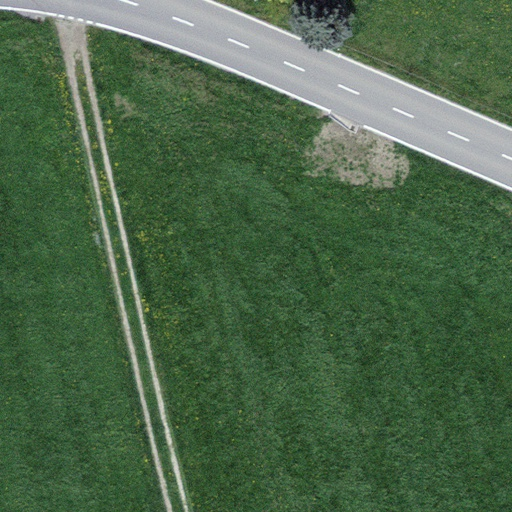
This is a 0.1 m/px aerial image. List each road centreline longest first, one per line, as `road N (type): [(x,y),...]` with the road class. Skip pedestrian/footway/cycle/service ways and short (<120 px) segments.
road 1 (track): [(64,0),(176,511)]
road 2 (tertiary): [(120,0),(511,159)]
